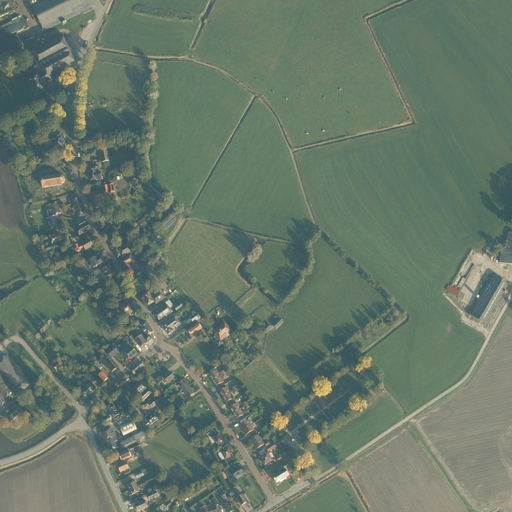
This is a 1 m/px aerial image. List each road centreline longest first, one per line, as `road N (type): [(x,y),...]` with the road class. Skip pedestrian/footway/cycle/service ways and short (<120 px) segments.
road 1 (tertiary): [(159,344),(80,184),(78,76),(107,0)]
road 2 (unclassified): [(275,502),(463,382),(486,344)]
road 3 (residential): [(275,502),(196,377),(159,344)]
